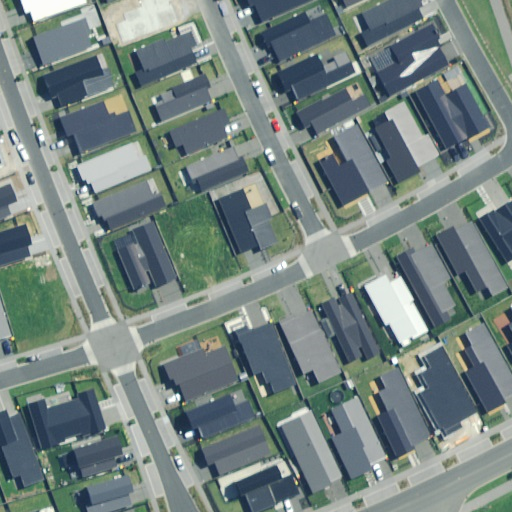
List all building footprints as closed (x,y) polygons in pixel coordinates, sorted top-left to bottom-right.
[(31,10),(35,20),(87,2),(86,0),(22,0),(26,12),(31,10)] [(117,23),(124,43),(181,22),(174,4),(180,2),(179,0),(140,0),(142,6),(124,12),(127,20),(117,23)] [(255,2),(263,21),(310,0),(249,0),(251,4),(255,2)] [(362,33),(369,46),(424,17),(419,8),(425,5),(422,0),(388,0),(363,13),(371,28),(362,33)] [(273,44),(280,61),(337,35),(327,14),(310,21),(306,12),(262,32),(269,46),(273,44)] [(33,36),(44,65),(92,47),(87,33),(91,31),(86,17),(33,36)] [(378,71),(391,95),(450,64),(437,39),(441,37),(434,23),(393,45),(401,59),(378,71)] [(136,72),(142,86),(198,62),(191,46),(197,44),(191,30),(166,41),(165,38),(137,50),(145,68),(136,72)] [(318,54),(278,72),(287,91),(293,88),(298,99),(356,72),(347,51),(334,57),(336,61),(324,67),(318,54)] [(96,55),(45,74),(53,97),(59,95),(63,106),(114,86),(107,67),(102,69),(96,55)] [(211,87),(205,73),(172,88),(173,90),(161,95),(163,100),(155,104),(163,121),(212,100),(207,89),(211,87)] [(439,80),(417,91),(447,148),(467,137),(468,139),(490,128),(467,84),(447,95),(439,80)] [(313,124),(318,133),(372,105),(366,95),(353,102),(346,88),(322,101),(322,99),(298,112),(307,128),(313,124)] [(104,100),(60,117),(67,135),(74,133),(81,153),(137,131),(129,110),(117,115),(115,111),(109,114),(104,100)] [(406,103),(374,120),(377,127),(376,127),(392,157),(387,160),(400,183),(421,171),(419,166),(440,154),(429,134),(424,137),(406,103)] [(183,144),(187,155),(229,137),(224,127),(231,124),(225,108),(171,131),(177,146),(183,144)] [(334,153),(320,160),(344,206),(389,182),(358,125),(328,141),(334,153)] [(92,182),(96,192),(152,169),(146,155),(138,158),(132,144),(78,166),(84,180),(87,178),(89,183),(92,182)] [(234,147),(186,166),(193,184),(199,181),(203,190),(249,171),(243,156),(239,158),(234,147)] [(108,219),(112,229),(167,206),(161,192),(154,195),(148,180),(94,203),(99,216),(102,215),(104,220),(108,219)] [(17,201),(10,184),(0,187),(0,219),(12,215),(8,205),(17,201)] [(243,189),(219,198),(241,252),(260,245),(262,249),(279,242),(269,220),(273,218),(267,203),(252,209),(243,189)] [(493,208),(479,216),(508,261),(511,258),(511,198),(494,210),(493,208)] [(233,255),(211,201),(169,218),(184,255),(181,256),(190,280),(213,271),(210,265),(233,255)] [(453,225),(436,233),(457,273),(465,268),(477,290),(488,284),(493,294),(507,286),(472,220),(455,229),(453,225)] [(138,241),(118,249),(135,290),(150,284),(145,271),(150,269),(157,287),(177,278),(154,222),(133,230),(138,241)] [(27,224),(0,231),(0,266),(31,257),(28,246),(33,244),(27,224)] [(413,246),(397,255),(435,325),(450,317),(445,308),(455,303),(443,280),(450,276),(431,242),(415,251),(413,246)] [(27,266),(2,274),(10,299),(11,298),(15,311),(13,312),(20,333),(38,328),(40,334),(62,327),(46,276),(31,280),(27,266)] [(385,274),(365,284),(386,323),(389,321),(400,341),(412,334),(413,337),(428,329),(411,299),(412,298),(400,275),(389,281),(385,274)] [(334,296),(322,302),(350,361),(362,355),(358,346),(362,344),(368,358),(380,352),(352,291),(339,297),(342,303),(338,305),(334,296)] [(0,338),(12,335),(0,299),(0,338)] [(341,371),(311,308),(294,316),(292,312),(279,319),(303,371),(312,367),(319,381),(341,371)] [(296,383),(271,321),(254,327),(251,322),(236,328),(253,372),(262,369),(267,382),(271,380),(275,391),(296,383)] [(511,394),(511,374),(484,322),(466,331),(472,343),(465,347),(475,365),(466,370),(488,411),(505,402),(504,399),(511,394)] [(178,381),(185,400),(238,379),(224,344),(205,352),(203,347),(164,363),(169,377),(172,376),(175,382),(178,381)] [(477,410),(441,344),(424,353),(431,365),(421,371),(429,386),(420,391),(442,430),(444,428),(447,434),(462,426),(459,420),(477,410)] [(430,435),(398,366),(380,374),(386,387),(379,391),(388,410),(378,414),(397,456),(415,448),(413,443),(430,435)] [(42,397),(27,402),(41,448),(64,440),(63,437),(81,431),(82,435),(105,428),(92,387),(76,391),(78,397),(45,408),(42,397)] [(229,392),(185,410),(191,425),(196,423),(202,437),(254,416),(248,399),(234,405),(229,392)] [(385,455),(357,396),(331,408),(342,432),(332,436),(351,477),(372,468),(369,462),(385,455)] [(5,408),(0,410),(0,444),(12,476),(20,473),(25,485),(43,479),(18,413),(8,417),(5,408)] [(311,410),(281,423),(313,492),(331,484),(329,480),(341,475),(311,410)] [(259,425),(202,447),(208,463),(215,461),(219,473),(270,452),(259,425)] [(120,452),(115,434),(72,447),(81,476),(116,465),(113,454),(120,452)] [(167,449),(156,448),(155,469),(166,469),(167,449)] [(275,463),(234,480),(240,493),(244,492),(252,511),(277,502),(277,501),(299,493),(291,474),(281,478),(275,463)] [(131,490),(126,473),(85,486),(90,502),(85,504),(87,511),(102,511),(130,504),(126,491),(131,490)]
